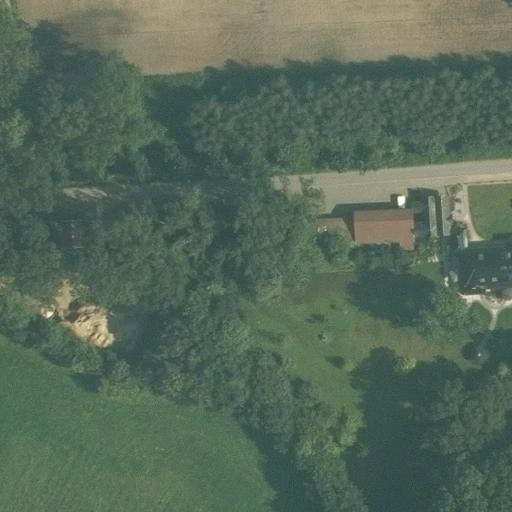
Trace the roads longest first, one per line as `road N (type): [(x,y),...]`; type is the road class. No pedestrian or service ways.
road 1 (unclassified): [(0,201),(511,163)]
road 2 (track): [(0,160),(20,103),(0,0)]
